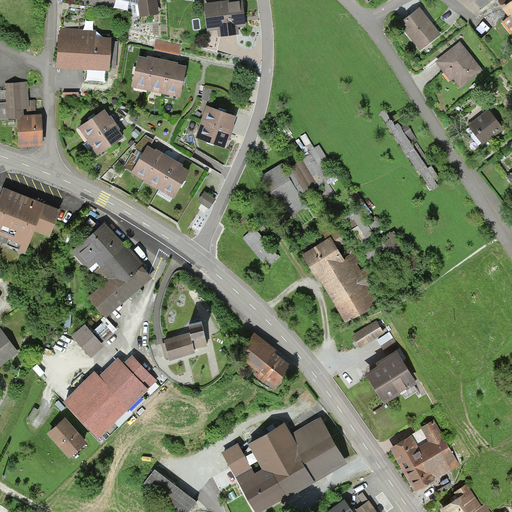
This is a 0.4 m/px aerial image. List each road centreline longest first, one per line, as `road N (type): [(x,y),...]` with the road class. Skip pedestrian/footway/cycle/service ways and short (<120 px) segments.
road 1 (tertiary): [(412,511),(301,358),(193,254)]
road 2 (residential): [(368,24),(511,253)]
road 3 (residential): [(261,0),(266,60),(259,104),(193,254)]
road 4 (tertiary): [(193,254),(43,169)]
